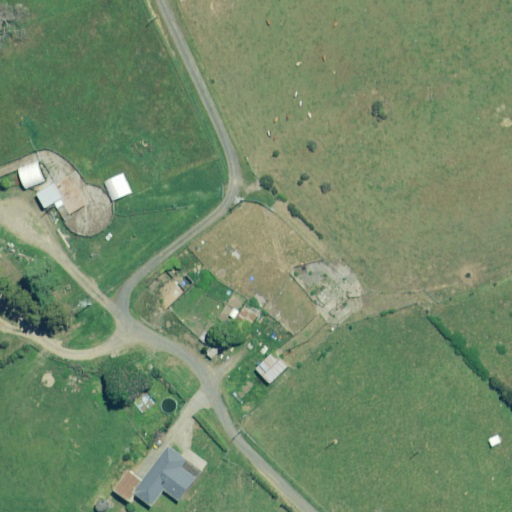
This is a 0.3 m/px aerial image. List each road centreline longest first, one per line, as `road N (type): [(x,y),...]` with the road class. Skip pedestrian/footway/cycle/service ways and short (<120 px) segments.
road 1 (track): [(192,357),(116,305),(131,278),(244,184),(154,0)]
road 2 (track): [(0,279),(74,332),(192,357)]
road 3 (track): [(192,357),(248,446),(316,511)]
